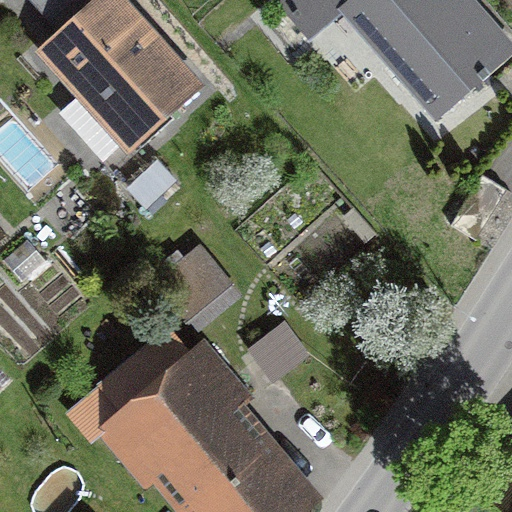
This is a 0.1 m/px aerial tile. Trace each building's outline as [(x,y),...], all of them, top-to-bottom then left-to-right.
[(31,0),(62,36),(105,0),(31,0)] [(204,94),(122,0),(105,0),(62,36),(38,58),(127,161),(204,94)] [(376,0),(353,19),(437,122),(507,66),(455,3),(452,0),(376,0)] [(503,191),(479,178),(454,221),(478,235),(503,191)] [(163,282),(195,324),(234,295),(203,253),(163,282)] [(268,468),(191,378),(121,437),(184,511),(303,511),(304,511),(268,468)] [(511,511),(511,481),(497,500),(511,511)]
